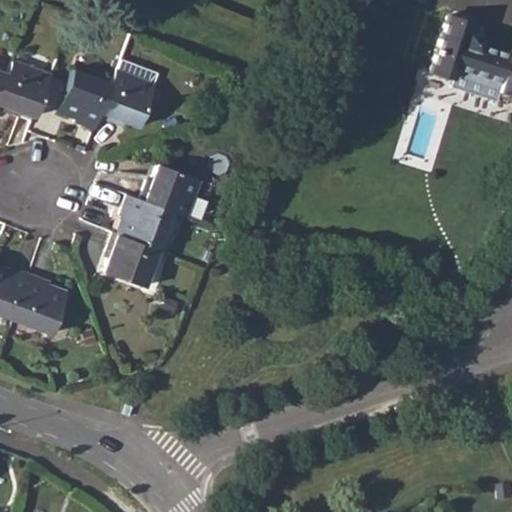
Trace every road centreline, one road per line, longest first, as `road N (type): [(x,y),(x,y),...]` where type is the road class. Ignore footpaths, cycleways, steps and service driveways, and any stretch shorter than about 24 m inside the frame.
road 1 (residential): [(157,483),(182,456),(511,353)]
road 2 (residential): [(0,405),(111,447),(157,483)]
